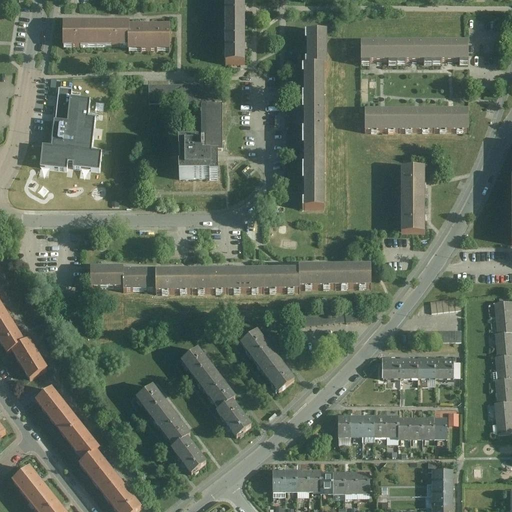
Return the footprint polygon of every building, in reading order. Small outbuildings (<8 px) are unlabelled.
[(246,0),(225,0),(225,29),(246,29),(246,0)] [(98,26),(64,26),(64,51),(97,52),(98,26)] [(131,26),(98,26),(97,52),(131,52),(131,31),(131,26)] [(246,29),(225,29),(225,65),(246,66),(246,29)] [(171,57),(170,31),(131,31),(131,52),(131,57),(171,57)] [(324,68),(327,68),(327,33),(306,33),(306,68),(324,68)] [(360,63),(396,63),(396,44),(360,44),(360,63)] [(432,44),(396,44),(396,63),(432,63),(432,44)] [(468,63),(468,44),(432,44),(432,63),(468,63)] [(302,101),(324,102),(324,68),(306,68),(303,68),(302,101)] [(181,86),(182,105),(199,105),(212,105),(211,85),(181,86)] [(182,105),(181,86),(148,86),(149,106),(182,105)] [(73,92),(59,90),(52,149),(43,148),(40,169),(67,173),(68,165),(73,165),(73,170),(100,173),(102,155),(92,154),(96,121),(89,120),(91,102),(72,100),(73,92)] [(302,138),(324,138),(324,102),(302,101),(302,138)] [(212,105),(199,105),(200,146),(200,151),(217,151),(222,151),(222,105),(212,105)] [(399,113),(399,134),(434,134),(434,112),(399,113)] [(468,133),(468,112),(434,112),(434,134),(468,133)] [(365,134),(399,134),(399,113),(365,113),(365,134)] [(324,173),(324,138),(302,138),(302,173),(324,173)] [(217,181),(217,151),(200,151),(200,146),(176,146),(176,181),(217,181)] [(401,202),(425,202),(424,169),(401,170),(401,202)] [(302,173),(302,211),(324,211),(324,173),(302,173)] [(401,202),(401,236),(425,235),(425,202),(401,202)] [(371,290),(371,268),(335,269),(335,290),(371,290)] [(300,291),(335,290),(335,269),(300,269),(300,272),(300,291)] [(91,291),(123,290),(123,272),(123,270),(91,270),(91,291)] [(123,290),(123,293),(156,293),(156,274),(156,271),(123,272),(123,290)] [(263,295),(300,294),(300,291),(300,272),(263,273),(263,295)] [(156,296),(191,295),(191,273),(156,274),(156,293),(156,296)] [(191,295),(227,295),(227,273),(191,273),(191,295)] [(227,273),(227,295),(263,295),(263,273),(227,273)] [(460,312),(459,302),(431,304),(432,314),(460,312)] [(493,305),(494,321),(511,319),(511,308),(511,303),(493,305)] [(3,310),(0,311),(0,343),(7,355),(13,352),(24,345),(3,310)] [(345,313),(292,318),(293,329),(345,324),(345,325),(364,323),(363,314),(345,316),(345,313)] [(511,334),(511,319),(494,321),(495,335),(511,334)] [(257,371),(275,358),(255,331),(237,345),(257,371)] [(462,344),(461,332),(408,333),(408,345),(462,344)] [(495,347),(511,345),(511,334),(495,335),(494,336),(495,347)] [(13,352),(30,382),(47,372),(30,342),(24,345),(13,352)] [(511,358),(511,357),(511,345),(495,347),(495,359),(511,358)] [(180,364),(198,388),(215,376),(197,352),(180,364)] [(276,396),(294,383),(275,358),(257,371),(276,396)] [(511,358),(495,359),(493,359),(494,370),(511,368),(511,358)] [(400,382),(400,361),(381,361),(381,381),(400,382)] [(417,382),(417,361),(400,361),(400,382),(417,382)] [(436,361),(417,361),(417,382),(436,382),(436,361)] [(453,382),(453,361),(436,361),(436,382),(453,382)] [(511,380),(511,368),(494,370),(495,381),(511,380)] [(231,404),(235,401),(215,376),(198,388),(218,413),(231,404)] [(511,380),(495,381),(493,381),(494,394),(511,392),(511,380)] [(53,389),(36,403),(59,432),(76,419),(53,389)] [(153,425),(170,413),(152,389),(135,402),(153,425)] [(511,404),(511,392),(494,394),(495,405),(511,404)] [(251,429),(231,404),(218,413),(215,415),(235,441),(251,429)] [(511,411),(511,404),(495,405),(492,406),(494,421),(511,419),(511,411)] [(173,450),(186,441),(189,438),(170,413),(153,425),(173,450)] [(459,427),(459,415),(449,415),(449,427),(459,427)] [(76,419),(59,432),(84,464),(98,453),(101,450),(76,419)] [(349,419),(337,419),(337,441),(349,441),(349,419)] [(361,441),(361,419),(349,419),(349,441),(361,441)] [(374,440),(374,419),(361,419),(361,441),(374,440)] [(387,441),(386,419),(374,419),(374,440),(387,441)] [(398,421),(398,419),(386,419),(387,441),(398,441),(398,421)] [(511,419),(494,421),(495,437),(511,435),(511,419)] [(410,443),(410,421),(398,421),(398,441),(399,443),(410,443)] [(410,421),(410,443),(423,443),(422,421),(410,421)] [(435,443),(435,421),(422,421),(423,443),(435,443)] [(435,421),(435,443),(447,443),(447,421),(435,421)] [(171,452),(191,478),(206,466),(186,441),(173,450),(171,452)] [(98,453),(84,464),(80,467),(104,498),(122,484),(98,453)] [(30,469),(12,483),(34,511),(35,511),(53,498),(30,469)] [(285,474),(271,474),(271,496),(285,496),(285,474)] [(296,496),(296,474),(285,474),(285,496),(296,496)] [(309,474),(296,474),(296,496),(310,495),(309,474)] [(320,474),(309,474),(310,495),(321,496),(320,476),(320,474)] [(453,474),(431,474),(431,486),(453,486),(453,474)] [(333,476),(320,476),(321,496),(321,498),(333,498),(333,476)] [(345,476),(333,476),(333,498),(346,497),(345,476)] [(357,476),(345,476),(346,497),(357,497),(357,476)] [(369,476),(357,476),(357,497),(369,497),(369,476)] [(104,498),(115,511),(141,511),(143,510),(122,484),(104,498)] [(453,486),(431,486),(431,498),(453,498),(453,486)] [(63,511),(53,498),(35,511),(63,511)] [(453,498),(431,498),(431,511),(453,510),(453,498)]
